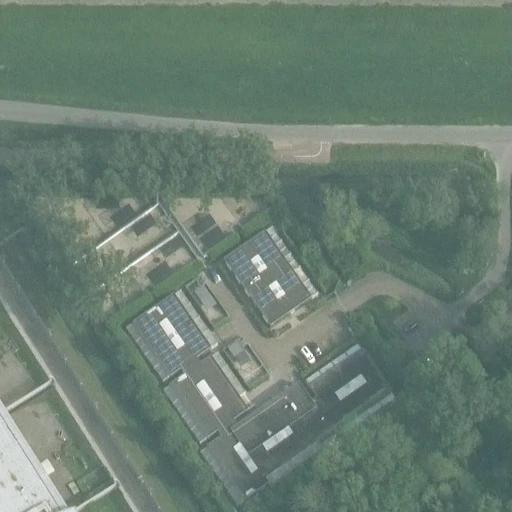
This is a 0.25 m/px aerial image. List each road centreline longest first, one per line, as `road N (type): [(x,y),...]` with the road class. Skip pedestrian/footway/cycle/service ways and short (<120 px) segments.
road 1 (unclassified): [(0,110),(326,133),(500,132)]
road 2 (unclassified): [(500,132),(500,258),(485,288),(452,313)]
